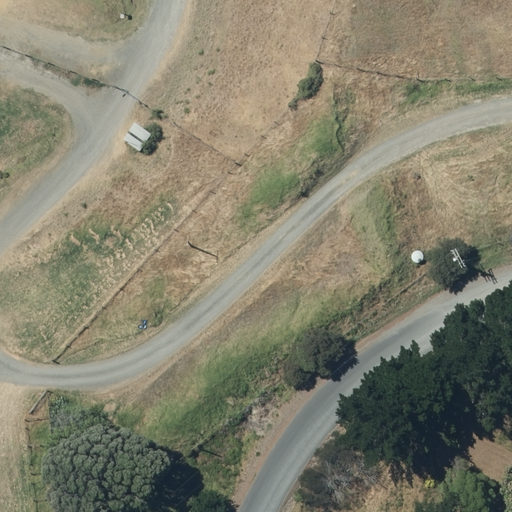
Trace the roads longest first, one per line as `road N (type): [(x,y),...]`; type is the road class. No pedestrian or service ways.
road 1 (track): [(511,108),(442,114),(354,162),(215,305),(137,361),(46,383),(0,368)]
road 2 (unclassified): [(261,511),(280,471),(343,390),(459,310),(511,293)]
road 3 (track): [(0,237),(159,43),(166,0)]
